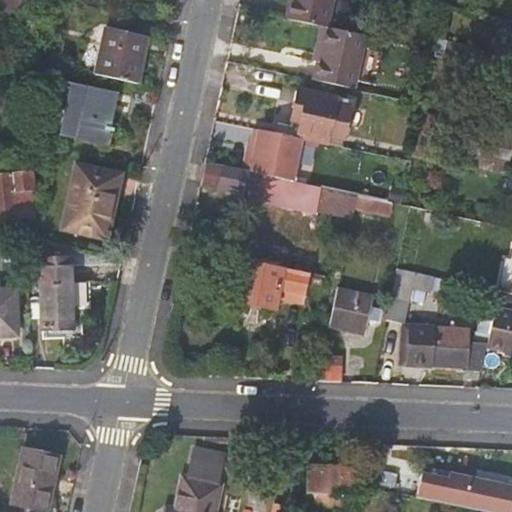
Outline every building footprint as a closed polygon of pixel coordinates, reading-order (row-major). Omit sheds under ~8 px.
[(0,0),(0,13),(25,8),(25,0),(0,0)] [(291,2),(287,19),(324,28),(327,28),(333,0),(297,0),(297,3),(291,2)] [(43,24),(26,24),(26,41),(44,39),(43,24)] [(324,28),(313,81),(353,90),(365,37),(327,28),(324,28)] [(107,31),(97,76),(139,84),(146,50),(136,48),(138,38),(107,31)] [(447,41),(443,59),(451,60),(476,66),(480,48),(447,41)] [(446,77),(451,60),(443,59),(435,57),(424,106),(413,157),(431,160),(434,149),(429,147),(436,110),(446,77)] [(113,93),(72,84),(61,135),(107,145),(111,128),(106,127),(113,93)] [(341,147),(351,102),(299,91),(292,121),(303,123),(300,137),(341,147)] [(475,153),(510,161),(511,149),(511,130),(481,124),(475,153)] [(120,175),(79,166),(66,229),(87,234),(88,229),(104,232),(112,194),(116,195),(120,175)] [(314,212),(353,220),(355,210),(358,196),(324,189),(224,167),(220,187),(315,207),(314,212)] [(329,168),(324,189),(358,196),(391,203),(396,183),(329,168)] [(34,172),(0,175),(0,221),(34,217),(31,191),(36,190),(34,172)] [(389,218),(392,204),(391,203),(358,196),(355,210),(389,218)] [(310,274),(321,277),(327,249),(248,232),(245,247),(255,249),(252,262),(310,274)] [(232,244),(229,257),(246,261),(252,262),(255,249),(245,247),(232,244)] [(511,260),(507,260),(500,292),(511,294),(511,260)] [(69,261),(42,261),(44,329),(72,328),(69,261)] [(304,304),(310,274),(252,262),(246,261),(237,302),(275,310),(277,299),(304,304)] [(430,292),(434,278),(398,270),(392,298),(409,301),(412,289),(430,292)] [(365,335),(369,316),(371,308),(373,298),(338,291),(330,328),(365,335)] [(16,292),(0,292),(0,337),(18,337),(16,292)] [(380,310),(371,308),(369,316),(379,319),(380,310)] [(511,314),(495,311),(488,347),(487,350),(511,354),(511,314)] [(419,366),(484,368),(487,350),(488,347),(468,347),(468,331),(411,328),(411,353),(419,354),(419,366)] [(348,365),(323,360),(318,381),(344,382),(348,365)] [(60,458),(25,451),(14,501),(48,509),(60,458)] [(168,508),(166,511),(216,511),(223,485),(221,484),(225,466),(193,459),(188,478),(184,477),(176,510),(168,508)] [(356,511),(356,469),(310,468),(309,510),(356,511)] [(418,497),(488,511),(511,511),(511,486),(452,473),(451,479),(423,473),(418,497)]
